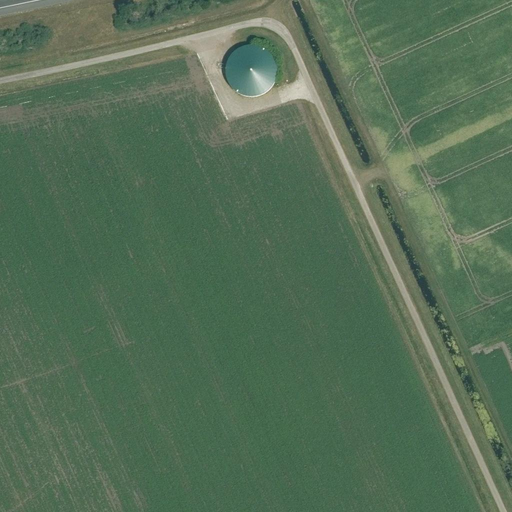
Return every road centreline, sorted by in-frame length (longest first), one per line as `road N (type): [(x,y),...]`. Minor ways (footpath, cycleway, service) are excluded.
road 1 (unclassified): [(503,511),(290,39)]
road 2 (unclassified): [(0,80),(255,21),(290,39)]
